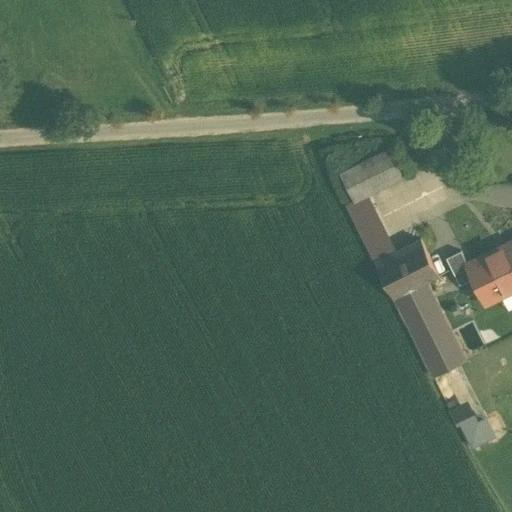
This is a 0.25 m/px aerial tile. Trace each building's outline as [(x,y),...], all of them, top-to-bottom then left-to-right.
[(390,145),(341,170),(355,198),(364,194),(404,174),(390,145)] [(364,194),(355,198),(345,203),(367,246),(385,237),(364,194)] [(445,225),(376,259),(394,295),(395,295),(434,374),(459,361),(466,358),(440,305),(451,300),(444,285),(459,278),(453,265),(464,260),(462,256),(500,237),(484,205),(483,205),(446,223),(445,225)] [(385,237),(367,246),(373,260),(392,250),(385,237)] [(511,239),(503,244),(500,237),(462,256),(464,260),(485,301),(511,288),(511,239)] [(460,419),(473,444),(494,433),(487,419),(477,424),(471,413),(460,419)]
